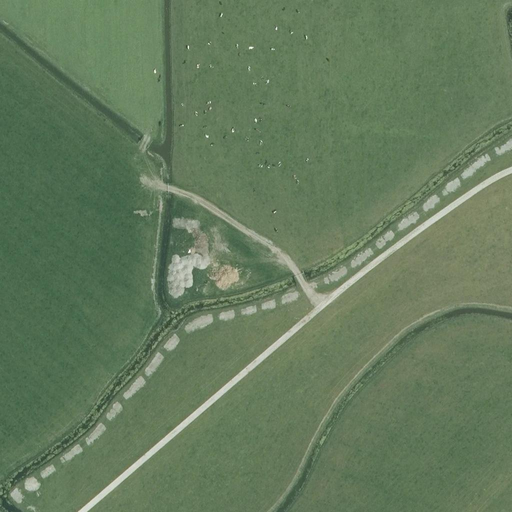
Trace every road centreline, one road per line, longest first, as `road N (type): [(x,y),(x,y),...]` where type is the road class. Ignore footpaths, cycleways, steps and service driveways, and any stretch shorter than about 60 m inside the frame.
road 1 (track): [(511,171),(471,192),(340,290),(82,511)]
road 2 (track): [(322,305),(292,262),(189,195),(141,177),(135,161),(147,136)]
